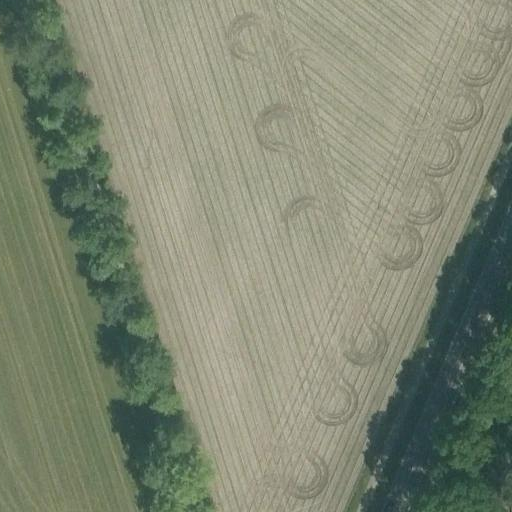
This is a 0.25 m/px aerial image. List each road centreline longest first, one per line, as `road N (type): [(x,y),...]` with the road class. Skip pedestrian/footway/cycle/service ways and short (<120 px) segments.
road 1 (unclassified): [(193,511),(32,0)]
road 2 (secondary): [(394,511),(511,231)]
